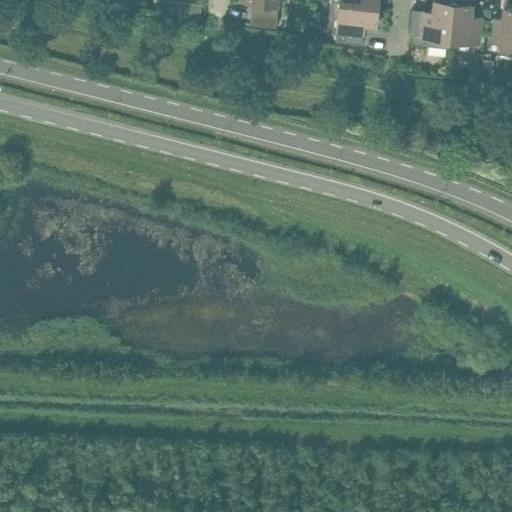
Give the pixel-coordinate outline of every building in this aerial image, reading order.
[(276,26),(278,0),(240,0),(252,1),(250,23),(276,26)] [(376,22),(378,4),(339,0),(329,0),(328,14),(331,17),(338,18),(335,40),(341,41),(361,43),(364,21),(376,22)] [(449,38),(452,0),(434,0),(434,10),(411,8),(409,34),(414,34),(420,35),(419,43),(448,46),(449,38)] [(471,2),(455,0),(452,0),(449,38),(477,41),(480,15),(470,14),(471,2)] [(188,3),(186,17),(200,19),(201,13),(202,4),(188,3)] [(511,5),(505,5),(504,17),(493,16),(490,42),(500,43),(499,53),(511,54),(511,5)] [(468,67),(466,79),(477,80),(479,68),(468,67)] [(481,69),(480,80),(490,81),(491,70),(481,69)]
